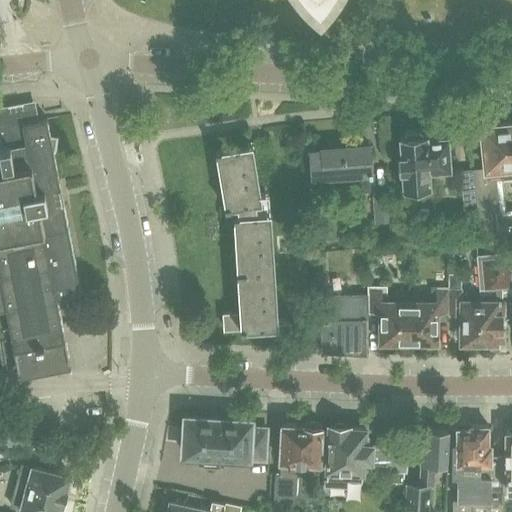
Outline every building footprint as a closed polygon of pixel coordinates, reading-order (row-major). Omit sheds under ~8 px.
[(309,0),(313,3),(320,9),(326,2),(327,0),(309,0)] [(3,165),(4,170),(0,170),(0,310),(6,309),(14,349),(18,371),(70,362),(61,317),(57,298),(81,294),(47,119),(37,121),(34,106),(0,112),(0,156),(2,166),(3,165)] [(477,208),(478,218),(480,236),(511,232),(511,208),(507,209),(504,179),(511,178),(511,121),(482,125),(486,167),(473,168),(477,208)] [(451,167),(448,135),(428,137),(427,132),(423,133),(421,129),(408,130),(405,134),(401,135),(403,154),(398,155),(399,169),(404,168),(405,189),(431,187),(430,169),(451,167)] [(374,190),(370,145),(341,147),(340,143),(327,144),(327,148),(308,150),(310,179),(363,175),(364,191),(374,190)] [(238,216),(244,311),(225,312),(226,329),(248,327),(248,326),(272,325),(266,211),(258,213),(248,146),(223,150),(223,148),(218,149),(218,153),(220,153),(228,204),(226,204),(227,208),(233,207),(233,205),(240,204),(241,212),(236,213),(236,216),(238,216)] [(477,208),(473,168),(459,169),(463,210),(477,208)] [(392,218),(390,196),(374,197),(376,219),(392,218)] [(449,285),(450,311),(450,313),(463,312),(464,341),(468,341),(468,346),(490,345),(489,341),(504,341),(504,313),(503,313),(503,299),(502,299),(502,286),(511,286),(511,270),(511,256),(484,256),(485,287),(481,287),(481,299),(463,299),(463,287),(462,272),(449,272),(449,285)] [(382,342),(410,341),(410,301),(396,301),(396,295),(387,295),(387,285),(369,285),(369,293),(369,311),(381,311),(382,342)] [(437,311),(450,311),(449,285),(433,285),(433,295),(423,295),(423,301),(410,301),(410,341),(426,340),(426,343),(426,344),(427,346),(428,347),(431,347),(432,347),(435,347),(436,346),(437,343),(437,341),(437,311)] [(369,317),(369,311),(369,293),(329,295),(329,322),(321,322),(321,352),(366,352),(366,317),(369,317)] [(202,459),(220,461),(236,462),(236,478),(264,479),(265,457),(266,436),(251,436),(252,418),(186,415),(186,426),(183,427),(181,428),(179,430),(178,434),(179,436),(180,438),(182,440),(185,442),(184,452),(203,453),(202,459)] [(31,417),(15,420),(20,446),(36,445),(31,417)] [(0,448),(20,446),(15,420),(0,421),(0,448)] [(281,459),(282,459),(281,472),(275,471),(274,505),(297,506),(298,474),(303,470),(319,471),(320,462),(321,461),(323,424),(321,424),(319,421),(310,420),(306,423),(304,423),(304,424),(298,424),(298,423),(282,422),(281,459)] [(335,424),(331,424),(330,435),(329,435),(329,437),(330,437),(329,450),(324,449),(322,485),(346,486),(346,478),(363,479),(363,469),(371,469),(372,461),(388,462),(388,468),(408,469),(409,443),(368,441),(369,432),(366,432),(366,427),(351,427),(352,426),(347,425),(344,422),(338,422),(335,424)] [(459,426),(458,426),(456,427),(455,428),(454,429),(454,431),(454,449),(459,450),(459,466),(454,466),(453,478),(453,500),(450,500),(449,511),(504,511),(505,455),(493,454),(493,443),(490,443),(490,424),(472,424),(472,426),(459,426)] [(423,428),(420,482),(407,482),(406,509),(429,511),(431,484),(434,484),(435,462),(449,463),(451,429),(423,428)] [(62,503),(69,475),(32,465),(31,466),(20,463),(10,504),(20,506),(20,508),(24,509),(23,511),(24,511),(34,511),(36,511),(62,511),(65,505),(62,503)] [(210,506),(169,497),(166,511),(164,511),(222,511),(223,511),(225,511),(240,511),(242,505),(212,499),(210,506)]
